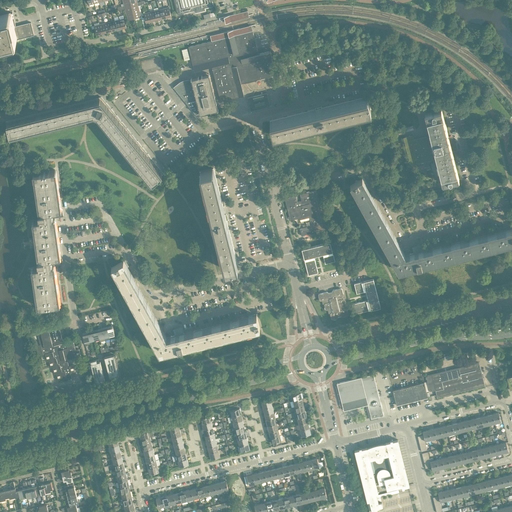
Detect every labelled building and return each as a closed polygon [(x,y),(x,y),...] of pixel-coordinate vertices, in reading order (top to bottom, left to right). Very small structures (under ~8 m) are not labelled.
[(174,0),(178,14),(195,10),(194,4),(202,2),(204,8),(213,6),(211,0),(174,0)] [(138,4),(131,6),(134,18),(141,16),(138,6),(138,4)] [(134,18),(131,6),(125,7),(124,6),(123,6),(124,9),(125,9),(127,17),(128,20),(134,18)] [(0,55),(6,54),(4,46),(2,40),(15,37),(16,40),(34,35),(31,22),(13,26),(10,14),(13,13),(13,12),(0,15),(0,55)] [(253,31),(188,47),(194,70),(212,66),(212,69),(219,95),(227,93),(228,98),(241,95),(237,81),(240,80),(244,82),(255,79),(258,76),(261,78),(276,74),(270,51),(258,54),(253,31)] [(191,78),(191,80),(190,80),(189,79),(190,79),(188,79),(187,79),(186,79),(184,80),(183,80),(182,81),(180,81),(179,82),(178,83),(173,87),(196,115),(195,115),(196,115),(198,113),(197,112),(199,111),(200,114),(218,110),(209,74),(191,78)] [(267,93),(247,98),(251,111),(270,106),(267,93)] [(273,134),(371,110),(367,96),(270,121),(273,134)] [(137,141),(132,134),(127,128),(127,127),(127,128),(122,122),(122,121),(121,122),(116,115),(117,115),(116,115),(111,109),(112,109),(112,108),(111,109),(106,103),(106,102),(101,97),(95,99),(94,98),(95,99),(87,101),(87,100),(86,100),(86,101),(79,103),(78,102),(78,103),(71,105),(70,104),(71,105),(63,107),(63,106),(62,106),(63,107),(55,109),(55,108),(54,108),(55,109),(47,111),(47,110),(46,110),(46,111),(39,113),(38,112),(39,113),(31,115),(31,114),(30,114),(31,115),(23,117),(23,116),(22,116),(23,117),(15,119),(15,118),(14,118),(15,119),(7,121),(7,120),(7,121),(6,121),(10,137),(11,137),(19,135),(27,133),(35,131),(43,129),(50,127),(51,127),(59,125),(67,123),(74,121),(75,121),(82,119),(83,119),(90,117),(91,117),(91,116),(94,116),(96,117),(98,119),(98,120),(99,119),(104,125),(103,126),(104,126),(109,132),(108,132),(109,132),(114,138),(113,139),(114,138),(119,145),(118,145),(119,145),(124,151),(124,152),(125,151),(130,157),(129,158),(130,158),(135,164),(134,164),(135,164),(140,170),(139,171),(140,170),(145,177),(144,177),(145,177),(150,183),(150,184),(150,183),(151,183),(163,173),(164,172),(163,173),(158,166),(153,160),(153,159),(153,160),(148,154),(148,153),(147,154),(142,147),(143,147),(142,147),(137,141),(138,140),(137,141)] [(407,136),(403,137),(410,164),(414,163),(414,164),(414,163),(431,158),(432,158),(432,159),(432,158),(436,157),(438,166),(443,182),(445,182),(448,181),(457,179),(451,151),(452,151),(452,150),(451,150),(450,150),(449,145),(449,143),(452,143),(451,139),(448,139),(447,138),(448,137),(448,136),(448,137),(447,137),(440,109),(430,112),(425,113),(429,127),(424,128),(425,132),(426,135),(413,138),(412,135),(407,136)] [(213,168),(200,171),(224,269),(232,267),(237,266),(238,266),(226,220),(225,214),(213,168)] [(39,265),(33,266),(38,306),(48,304),(50,304),(51,304),(59,303),(53,263),(62,262),(61,256),(60,256),(54,216),(63,215),(62,209),(61,209),(55,169),(47,170),(46,171),(44,171),(34,172),(40,212),(38,212),(39,216),(40,218),(34,219),(39,259),(38,259),(38,263),(39,265)] [(350,184),(351,185),(352,186),(398,270),(400,270),(511,241),(511,226),(505,229),(505,230),(422,251),(420,244),(413,246),(414,253),(405,255),(366,185),(367,184),(363,177),(362,178),(350,184)] [(322,222),(316,198),(317,197),(315,190),(300,194),(301,201),(297,202),(295,195),(284,197),(290,220),(299,218),(300,219),(309,217),(311,225),(299,228),(301,235),(325,230),(323,222),(322,222)] [(333,252),(330,242),(302,249),(304,259),(305,260),(305,261),(308,275),(318,273),(314,258),(314,256),(323,254),(323,256),(325,263),(335,261),(333,253),(332,252),(333,252)] [(123,260),(111,266),(111,267),(112,267),(114,269),(160,352),(256,328),(259,328),(260,328),(256,315),(256,314),(248,315),(249,317),(184,333),(183,333),(181,324),(173,326),(175,335),(171,336),(167,337),(148,304),(127,267),(128,266),(124,259),(123,260)] [(380,307),(373,279),(363,281),(362,282),(354,283),(356,293),(364,291),(366,291),(368,300),(366,300),(352,304),(354,314),(369,310),(370,309),(370,310),(380,307)] [(319,293),(318,295),(319,300),(320,300),(322,300),(323,303),(324,304),(325,309),(326,310),(328,310),(329,313),(330,313),(331,318),(332,319),(337,318),(338,317),(342,316),(343,317),(348,315),(348,314),(347,309),(346,309),(345,305),(346,304),(345,299),(343,298),(342,295),(343,294),(342,289),(341,288),(333,290),(332,291),(328,292),(327,291),(319,293)] [(116,337),(112,325),(107,327),(110,339),(116,337)] [(81,356),(79,349),(75,349),(72,335),(65,337),(65,338),(62,339),(59,327),(51,329),(51,330),(49,331),(49,330),(41,332),(41,335),(38,335),(40,343),(40,344),(35,345),(38,355),(45,354),(47,361),(49,360),(50,367),(52,367),(54,374),(56,373),(58,380),(64,378),(65,380),(71,379),(72,379),(70,373),(75,371),(74,367),(69,368),(68,361),(65,362),(65,359),(70,358),(81,356)] [(82,333),(85,342),(86,345),(91,344),(90,341),(88,331),(82,333)] [(426,376),(429,391),(435,389),(437,397),(485,385),(479,362),(426,376)] [(373,374),(348,380),(337,383),(344,410),(368,404),(371,418),(384,415),(373,374)] [(424,382),(393,390),(396,405),(407,402),(406,399),(427,394),(427,397),(428,397),(424,382)] [(296,393),(291,394),(293,400),(302,398),(301,392),(296,393)] [(302,398),(293,400),(294,406),(304,404),(302,398)] [(262,402),(263,408),(272,406),(271,400),(262,402)] [(304,404),(294,406),(296,412),(305,410),(304,404)] [(272,406),(263,408),(265,414),(274,412),(272,406)] [(230,410),(232,416),(241,413),(240,408),(230,410)] [(305,410),(296,412),(297,418),(306,416),(305,410)] [(274,412),(265,414),(266,420),(275,417),(274,412)] [(498,412),(492,414),(495,423),(501,421),(498,412)] [(241,413),(232,416),(233,422),(242,419),(241,413)] [(492,414),(487,415),(489,424),(495,423),(492,414)] [(201,417),(202,423),(211,421),(210,415),(201,417)] [(487,415),(481,417),(483,426),(489,424),(487,415)] [(306,416),(297,418),(299,424),(308,421),(306,416)] [(275,417),(266,420),(268,425),(277,423),(275,417)] [(481,417),(475,418),(477,427),(483,426),(481,417)] [(475,418),(469,419),(471,429),(477,427),(475,418)] [(242,419),(233,422),(235,427),(244,425),(242,419)] [(469,419),(463,421),(465,430),(471,429),(469,419)] [(211,421),(202,423),(204,429),(213,427),(211,421)] [(308,421),(299,424),(300,430),(309,427),(308,421)] [(463,421),(457,422),(460,431),(465,430),(463,421)] [(457,422),(451,424),(454,433),(460,431),(457,422)] [(169,425),(171,431),(180,429),(178,423),(169,425)] [(244,425),(235,427),(236,433),(245,431),(244,425)] [(213,427),(204,429),(205,435),(214,433),(213,427)] [(309,427),(300,430),(302,436),(311,433),(309,427)] [(440,427),(434,428),(437,437),(442,436),(440,427)] [(434,428),(428,430),(431,439),(437,437),(434,428)] [(180,429),(171,431),(172,437),(181,435),(180,429)] [(278,429),(269,431),(271,437),(279,435),(278,429)] [(139,432),(141,438),(150,436),(149,430),(139,432)] [(428,430),(422,431),(423,435),(424,438),(425,440),(431,439),(428,430)] [(245,431),(236,433),(238,439),(247,437),(245,431)] [(214,433),(205,435),(206,441),(216,438),(214,433)] [(181,435),(172,437),(174,443),(183,440),(181,435)] [(279,435),(271,437),(272,443),(281,441),(279,435)] [(150,436),(141,438),(142,444),(152,442),(150,436)] [(247,437),(238,439),(239,445),(248,443),(247,437)] [(108,440),(110,446),(119,444),(117,438),(108,440)] [(216,438),(206,441),(208,447),(217,444),(216,438)] [(409,485),(398,439),(393,440),(392,439),(390,440),(390,441),(385,442),(386,443),(385,443),(384,443),(383,444),(382,445),(381,446),(381,447),(380,447),(379,446),(378,446),(377,446),(376,446),(375,446),(375,447),(374,447),(374,448),(373,449),(372,448),(371,448),(370,448),(369,448),(368,448),(367,448),(367,447),(362,448),(361,447),(359,448),(359,449),(354,450),(369,510),(369,511),(375,511),(377,509),(377,508),(382,506),(383,506),(382,501),(378,502),(376,493),(378,493),(376,485),(385,483),(387,489),(388,489),(396,487),(402,486),(402,488),(404,488),(404,487),(409,485)] [(183,440),(174,443),(175,449),(184,446),(183,440)] [(152,442),(142,444),(144,450),(153,448),(152,442)] [(506,442),(500,443),(502,452),(508,451),(506,442)] [(248,443),(239,445),(241,451),(250,448),(248,443)] [(500,443),(494,445),(496,454),(502,452),(500,443)] [(119,444),(110,446),(111,452),(120,450),(119,444)] [(217,444),(208,447),(209,452),(218,450),(217,444)] [(494,445),(488,446),(490,455),(496,454),(494,445)] [(184,446),(175,449),(177,454),(186,452),(184,446)] [(488,446),(482,448),(485,457),(490,455),(488,446)] [(153,448),(144,450),(145,456),(154,454),(153,448)] [(482,448),(476,449),(479,458),(485,457),(482,448)] [(476,449),(471,451),(473,460),(479,458),(476,449)] [(120,450),(111,452),(112,458),(122,456),(120,450)] [(218,450),(209,452),(211,458),(220,456),(218,450)] [(471,451),(465,452),(467,461),(473,460),(471,451)] [(186,452),(177,454),(178,460),(187,458),(186,452)] [(465,452),(459,454),(461,463),(467,461),(465,452)] [(154,454),(145,456),(147,462),(156,459),(154,454)] [(459,454),(453,455),(455,464),(461,463),(459,454)] [(453,455),(447,457),(450,466),(455,464),(453,455)] [(122,456),(112,458),(114,464),(123,462),(122,456)] [(447,457),(442,458),(444,467),(450,466),(447,457)] [(187,458),(178,460),(179,466),(189,464),(187,458)] [(317,458),(311,459),(313,468),(319,467),(317,458)] [(438,469),(436,460),(435,460),(435,458),(429,459),(430,461),(430,464),(431,467),(432,470),(438,469)] [(442,458),(436,460),(438,469),(444,467),(442,458)] [(156,459),(147,462),(148,468),(157,465),(156,459)] [(311,459),(305,461),(308,470),(313,468),(311,459)] [(305,461),(299,462),(302,471),(308,470),(305,461)] [(123,462),(114,464),(115,470),(125,467),(123,462)] [(299,462),(294,463),(296,473),(302,471),(299,462)] [(294,463),(288,465),(290,474),(296,473),(294,463)] [(157,465),(148,468),(150,474),(159,471),(157,465)] [(288,465),(282,466),(284,476),(290,474),(288,465)] [(282,466),(276,468),(278,477),(284,476),(282,466)] [(125,467),(115,470),(117,476),(126,473),(125,467)] [(276,468),(270,469),(273,478),(278,477),(276,468)] [(59,477),(62,476),(65,475),(66,477),(72,476),(71,471),(69,471),(69,469),(61,471),(62,474),(59,474),(59,477)] [(270,469),(264,471),(267,480),(273,478),(270,469)] [(264,471),(259,472),(261,481),(267,480),(264,471)] [(259,472),(253,474),(255,483),(261,481),(259,472)] [(126,473),(117,476),(118,481),(127,479),(126,473)] [(249,484),(255,483),(253,474),(247,475),(247,476),(249,484)] [(508,475),(502,476),(504,485),(510,484),(508,475)] [(502,476),(496,478),(498,487),(504,485),(502,476)] [(496,478),(490,479),(493,488),(498,487),(496,478)] [(34,485),(32,486),(33,489),(35,488),(37,495),(41,493),(39,484),(37,485),(35,479),(32,480),(33,483),(34,483),(34,485)] [(45,480),(46,482),(47,486),(44,486),(46,492),(51,491),(50,490),(53,489),(51,481),(48,482),(47,479),(45,480)] [(127,479),(118,481),(120,487),(129,485),(127,479)] [(490,479),(485,481),(487,490),(493,488),(490,479)] [(30,487),(27,487),(28,490),(30,490),(32,496),(37,495),(35,488),(33,489),(32,486),(31,480),(27,481),(28,484),(29,484),(30,487)] [(226,480),(220,482),(222,491),(228,490),(226,480)] [(13,488),(10,488),(11,491),(13,491),(15,497),(19,496),(18,489),(17,487),(15,487),(14,481),(10,482),(11,485),(12,485),(13,488)] [(25,488),(23,488),(23,491),(26,491),(27,497),(32,496),(30,490),(28,490),(27,487),(26,481),(23,482),(23,485),(24,485),(25,488)] [(73,481),(64,483),(64,485),(59,486),(60,490),(63,489),(62,488),(65,487),(66,490),(69,489),(68,487),(74,485),(73,481)] [(485,481),(479,482),(481,491),(487,490),(485,481)] [(220,482),(214,483),(217,493),(222,491),(220,482)] [(479,482),(473,484),(475,493),(481,491),(479,482)] [(214,483),(208,485),(211,494),(217,493),(214,483)] [(473,484),(467,485),(469,494),(475,493),(473,484)] [(20,489),(18,489),(19,496),(20,497),(22,497),(22,498),(27,497),(26,491),(23,491),(23,488),(22,485),(20,486),(20,489)] [(69,489),(66,490),(60,491),(61,494),(64,494),(64,493),(66,492),(67,494),(70,494),(69,491),(76,490),(74,485),(68,487),(69,489)] [(129,485),(120,487),(121,493),(130,491),(129,485)] [(208,485),(203,486),(205,495),(211,494),(208,485)] [(467,485),(461,486),(464,495),(469,494),(467,485)] [(8,489),(6,490),(7,497),(10,497),(10,498),(15,497),(13,491),(11,491),(10,488),(10,486),(7,486),(8,489)] [(203,486),(197,488),(199,497),(205,495),(203,486)] [(461,486),(455,488),(458,497),(464,495),(461,486)] [(324,487),(318,489),(321,498),(327,496),(324,487)] [(197,488),(191,489),(193,498),(199,497),(197,488)] [(455,488),(450,489),(452,498),(458,497),(455,488)] [(191,489),(185,491),(187,500),(193,498),(191,489)] [(318,489),(313,490),(315,499),(321,498),(318,489)] [(450,489),(444,491),(446,500),(452,498),(450,489)] [(70,494),(67,494),(61,496),(62,499),(65,498),(65,497),(67,497),(68,499),(71,498),(71,496),(77,495),(76,490),(69,491),(70,494)] [(313,490),(307,492),(309,501),(315,499),(313,490)] [(130,491),(121,493),(123,499),(132,497),(130,491)] [(185,491),(179,492),(182,501),(187,500),(185,491)] [(439,496),(439,499),(440,501),(446,500),(444,491),(438,492),(439,496)] [(179,492),(173,494),(176,503),(182,501),(179,492)] [(307,492),(301,493),(303,502),(309,501),(307,492)] [(301,493),(295,495),(297,504),(303,502),(301,493)] [(173,494),(168,495),(170,504),(176,503),(173,494)] [(71,498),(68,499),(65,500),(66,502),(69,501),(69,504),(76,502),(77,502),(77,500),(78,499),(77,495),(71,496),(71,498)] [(168,495),(162,497),(164,506),(170,504),(168,495)] [(295,495),(289,496),(292,505),(297,504),(295,495)] [(289,496),(284,498),(286,507),(292,505),(289,496)] [(132,497),(123,499),(124,505),(133,502),(132,497)] [(158,507),(164,506),(162,497),(156,498),(158,507)] [(284,498),(278,499),(280,508),(286,507),(284,498)] [(278,499),(272,500),(274,510),(280,508),(278,499)] [(272,500),(266,502),(268,511),(274,510),(272,500)] [(68,509),(68,511),(71,511),(71,508),(77,507),(76,502),(69,504),(66,504),(67,507),(61,508),(62,511),(65,511),(65,510),(68,509)] [(133,502),(124,505),(126,510),(135,508),(133,502)] [(266,502),(260,503),(262,511),(264,511),(268,511),(266,502)]
